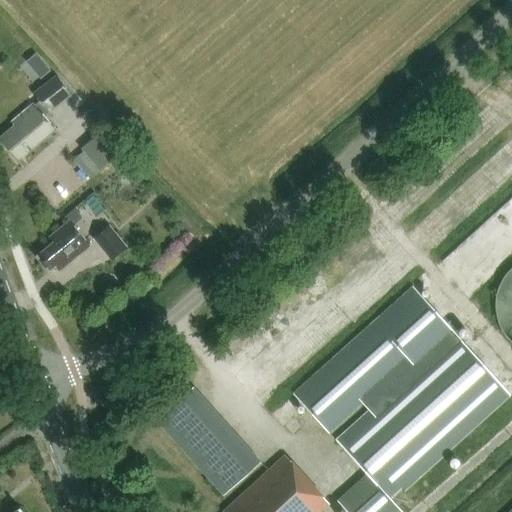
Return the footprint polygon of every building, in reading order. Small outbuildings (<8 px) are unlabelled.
[(43,62),(36,54),(27,62),(34,69),(43,62)] [(54,129),(43,116),(69,95),(52,75),(31,93),(39,102),(34,106),(33,104),(12,122),(15,125),(0,137),(0,140),(17,161),(54,129)] [(93,137),(80,147),(97,169),(110,159),(93,137)] [(74,208),(65,216),(69,221),(73,225),(80,219),(82,217),(74,208)] [(53,242),(35,256),(47,271),(54,265),(58,270),(89,245),(73,225),(69,221),(49,237),(53,242)] [(109,225),(92,238),(109,259),(125,245),(109,225)] [(412,285),(293,394),(329,433),(362,403),(368,409),(452,332),(454,331),(412,285)] [(279,327),(302,350),(332,320),(310,297),(279,327)] [(368,409),(336,439),(366,472),(389,497),(392,500),(509,393),(452,332),(368,409)] [(153,421),(221,494),(259,459),(191,386),(153,421)] [(319,511),(329,503),(285,455),(222,511),(319,511)] [(366,472),(337,500),(347,511),(402,511),(392,500),(389,497),(366,472)]
